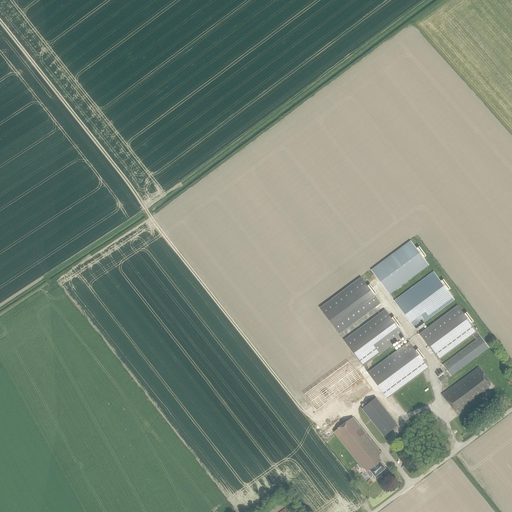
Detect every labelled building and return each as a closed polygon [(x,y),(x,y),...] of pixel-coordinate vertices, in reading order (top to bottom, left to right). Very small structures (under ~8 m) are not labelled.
[(411,241),(371,270),(389,294),(428,266),(411,241)] [(433,272),(394,301),(415,329),(424,322),(454,300),(433,272)] [(361,278),(320,308),(339,334),(380,304),(361,278)] [(474,336),(476,340),(480,337),(458,307),(429,329),(421,335),(440,361),(474,336)] [(385,310),(344,341),(363,366),(390,347),(403,337),(404,336),(385,310)] [(424,322),(415,329),(421,335),(429,329),(424,322)] [(481,336),(480,337),(476,340),(443,365),(451,376),(489,348),(481,336)] [(403,337),(390,347),(394,353),(408,343),(403,337)] [(394,353),(368,373),(387,398),(428,368),(409,343),(408,343),(394,353)] [(317,410),(361,377),(349,361),(305,394),(317,410)] [(492,392),(495,389),(478,366),(442,394),(458,416),(486,395),(485,394),(490,390),(492,392)] [(444,375),(439,379),(442,384),(447,380),(444,375)] [(384,436),(398,425),(377,399),(363,410),(384,436)] [(375,476),(385,468),(380,462),(382,461),(379,457),(380,452),(353,417),(334,432),(362,468),(364,467),(371,476),(373,474),(375,476)]
